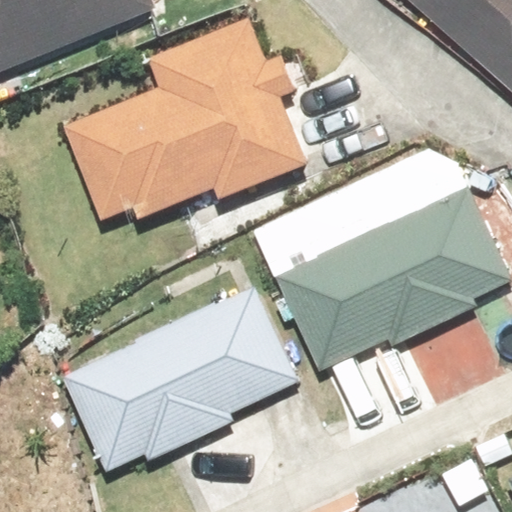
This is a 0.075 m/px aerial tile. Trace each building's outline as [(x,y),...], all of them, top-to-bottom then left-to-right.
[(0,0),(0,79),(173,8),(169,0),(0,0)] [(511,0),(422,0),(511,77),(511,0)] [(279,57),(259,13),(156,59),(168,86),(70,130),(111,221),(149,204),(155,218),(232,183),(238,196),(324,157),(295,93),(314,85),(298,49),(279,57)] [(511,246),(484,184),(287,274),(331,369),(398,338),(402,346),(490,306),(487,298),(511,286),(511,246)] [(0,305),(12,296),(0,281),(0,305)] [(267,281),(74,377),(120,469),(159,450),(164,460),(246,419),(241,409),(313,373),(267,281)]
